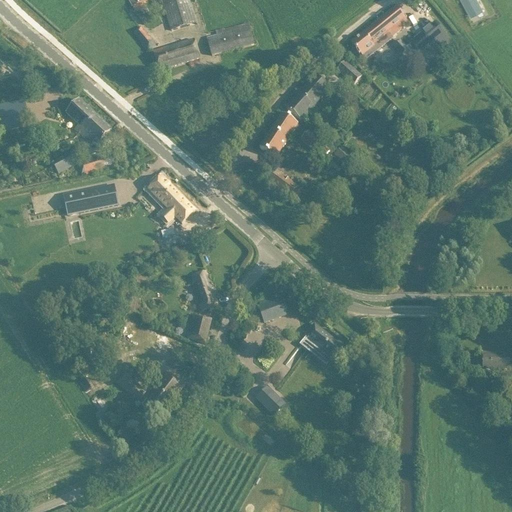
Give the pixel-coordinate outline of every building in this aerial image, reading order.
[(152,3),(150,0),(128,0),(135,12),(152,3)] [(188,0),(162,0),(172,31),(196,24),(188,0)] [(477,0),(461,0),(470,16),(483,9),(477,0)] [(351,44),(358,51),(363,58),(375,48),(373,45),(388,33),(391,38),(409,24),(396,8),(351,44)] [(436,23),(411,43),(427,62),(452,42),(436,23)] [(215,32),(217,37),(207,39),(212,57),(254,46),(248,24),(215,32)] [(156,45),(141,28),(134,34),(143,44),(142,45),(147,52),(156,45)] [(194,40),(153,53),(160,72),(200,59),(194,40)] [(401,41),(394,47),(401,55),(408,49),(401,41)] [(345,62),(336,71),(353,86),(362,77),(345,62)] [(287,109),(294,116),(301,122),(330,90),(315,77),(287,109)] [(24,101),(0,106),(0,132),(30,125),(24,101)] [(79,101),(72,108),(66,114),(79,126),(74,130),(79,134),(96,116),(79,101)] [(276,160),(281,151),(298,125),(282,115),(260,149),(276,160)] [(96,116),(79,134),(92,147),(96,142),(99,145),(105,139),(112,131),(96,116)] [(319,126),(313,132),(322,140),(328,134),(319,126)] [(309,132),(301,140),(322,160),(330,152),(309,132)] [(350,172),(357,164),(351,158),(342,148),(334,155),(350,172)] [(74,155),(54,166),(59,175),(79,165),(74,155)] [(114,155),(79,166),(82,177),(99,172),(99,171),(117,166),(114,155)] [(364,169),(360,174),(374,186),(378,180),(364,169)] [(278,172),(270,183),(291,198),(298,188),(278,172)] [(162,178),(149,191),(169,211),(165,214),(172,221),(176,218),(182,225),(195,212),(162,178)] [(118,206),(116,198),(104,201),(102,190),(65,197),(67,209),(79,207),(80,214),(118,206)] [(206,273),(197,276),(192,278),(194,285),(193,285),(202,313),(210,310),(219,307),(213,290),(212,290),(206,273)] [(282,300),(259,309),(265,324),(288,315),(282,300)] [(187,340),(196,343),(205,345),(212,320),(202,318),(194,316),(187,340)] [(306,338),(303,342),(312,349),(311,350),(322,359),(328,352),(335,358),(341,349),(329,339),(330,337),(315,325),(305,337),(306,338)] [(484,355),(483,365),(483,370),(510,370),(510,355),(484,355)] [(126,373),(115,383),(138,402),(147,392),(126,373)] [(145,407),(151,412),(159,418),(183,387),(167,375),(151,395),(153,396),(145,407)] [(268,388),(256,400),(274,417),(286,405),(268,388)] [(250,420),(245,426),(246,428),(245,430),(258,443),(265,436),(250,420)]
